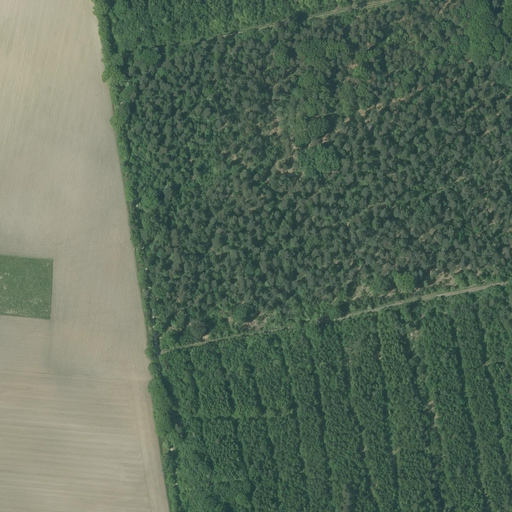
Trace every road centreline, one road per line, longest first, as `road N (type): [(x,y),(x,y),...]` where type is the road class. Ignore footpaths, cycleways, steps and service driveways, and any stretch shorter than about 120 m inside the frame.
road 1 (track): [(180,511),(102,0)]
road 2 (track): [(157,354),(511,281)]
road 3 (track): [(401,0),(112,59)]
